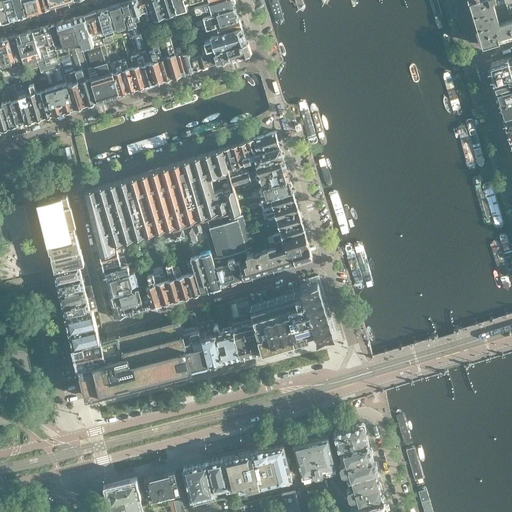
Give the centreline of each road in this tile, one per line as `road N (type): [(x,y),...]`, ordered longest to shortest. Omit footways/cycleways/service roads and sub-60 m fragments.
road 1 (residential): [(327,261),(116,326),(71,183)]
road 2 (tertiary): [(172,440),(511,338)]
road 3 (unclassified): [(337,382),(271,387),(72,436)]
road 4 (residential): [(261,57),(10,141)]
road 5 (residential): [(71,183),(282,118)]
road 6 (residential): [(285,429),(355,411),(377,417),(405,511)]
road 7 (unclassified): [(511,328),(337,382)]
road 8 (residential): [(72,436),(31,279)]
road 9 (residential): [(282,118),(327,261)]
road 10 (residential): [(472,54),(511,185)]
road 11 (residential): [(327,261),(351,338),(337,382)]
